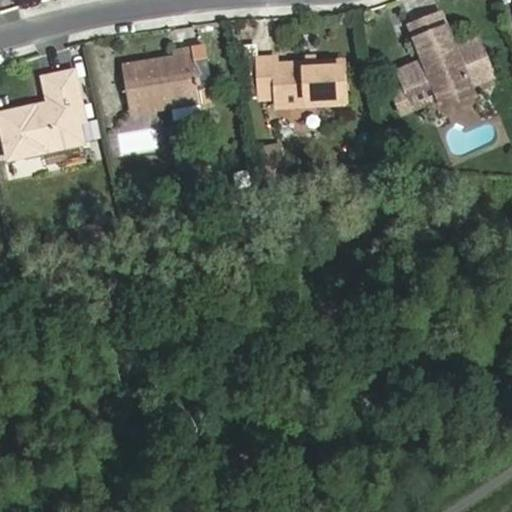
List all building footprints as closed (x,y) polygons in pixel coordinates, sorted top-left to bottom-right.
[(414,91),(400,97),(408,115),(446,99),(452,101),(471,93),(474,87),(498,77),(483,43),(459,52),(445,17),(417,28),(431,64),(426,66),(425,70),(416,74),(411,72),(407,74),(414,91)] [(203,97),(195,45),(180,47),(180,53),(129,62),(136,109),(203,97)] [(309,55),(309,63),(320,63),(321,55),(309,55)] [(320,63),(309,63),(281,63),(281,58),(263,58),(263,96),(277,97),(278,108),(348,105),(347,63),(320,63)] [(79,108),(89,106),(81,70),(52,77),(58,100),(60,108),(46,112),(44,104),(6,113),(16,157),(87,141),(83,125),(79,108)] [(454,106),(473,98),(471,93),(452,101),(454,106)] [(58,100),(44,104),(46,112),(60,108),(58,100)] [(93,122),(89,106),(79,108),(83,125),(93,122)] [(259,148),(262,181),(288,179),(285,146),(259,148)]
